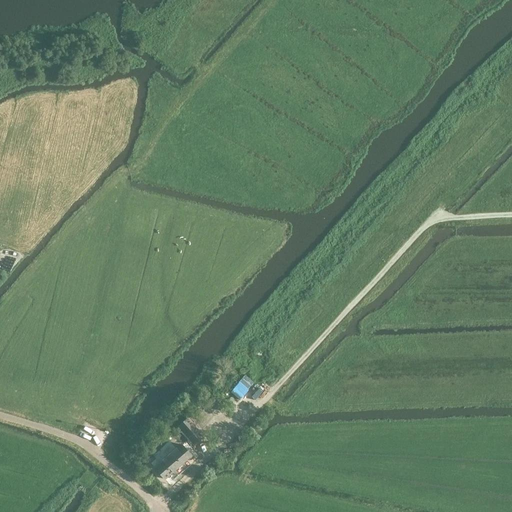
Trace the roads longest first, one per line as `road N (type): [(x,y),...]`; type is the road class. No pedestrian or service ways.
road 1 (track): [(228,437),(433,219),(511,217)]
road 2 (residential): [(160,510),(75,440),(0,416)]
